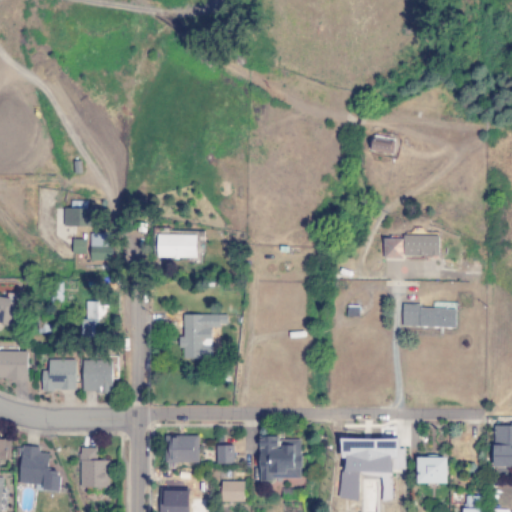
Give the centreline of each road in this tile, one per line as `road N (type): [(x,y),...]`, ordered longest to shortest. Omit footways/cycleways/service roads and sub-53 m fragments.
road 1 (track): [(139,0),(305,108),(467,127)]
road 2 (residential): [(136,417),(477,412)]
road 3 (residential): [(134,511),(136,287)]
road 4 (residential): [(136,417),(33,416),(0,406)]
